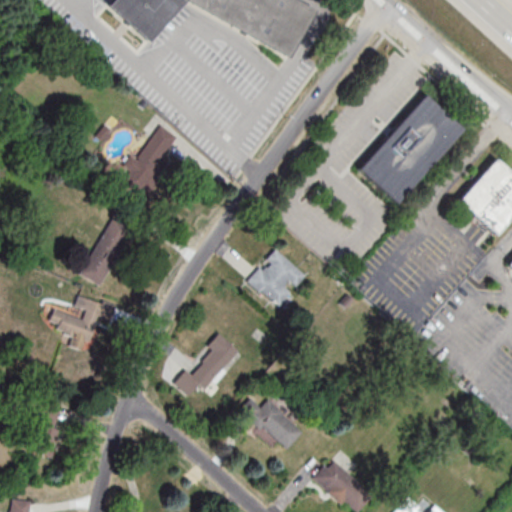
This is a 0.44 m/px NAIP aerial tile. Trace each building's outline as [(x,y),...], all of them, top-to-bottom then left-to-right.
[(296,0),(311,8),(284,55),(183,0),(181,0),(144,40),(105,3),(107,0),(296,0)] [(421,94),(459,128),(392,201),(355,166),(421,94)] [(137,160),(129,155),(122,168),(147,182),(175,135),(158,125),(137,160)] [(454,201),(493,236),(511,214),(511,173),(493,157),(454,201)] [(78,275),(100,286),(130,228),(109,217),(78,275)] [(305,275),(274,248),(245,281),(276,308),(290,292),(284,286),(288,282),(294,287),(305,275)] [(511,252),(502,263),(511,272),(511,252)] [(116,307),(76,294),(70,313),(53,307),(46,328),(89,341),(97,317),(111,322),(116,307)] [(186,397),(199,385),(206,393),(243,356),(219,332),(204,346),(211,352),(189,374),(185,370),(172,382),(186,397)] [(255,392),(299,431),(284,448),(240,409),(255,392)] [(55,400),(36,399),(34,454),(53,455),(55,400)] [(325,455),(369,494),(354,511),(310,473),(325,455)] [(392,511),(406,498),(420,511),(424,511),(432,504),(440,511),(392,511)] [(27,511),(29,501),(10,499),(8,511),(27,511)]
